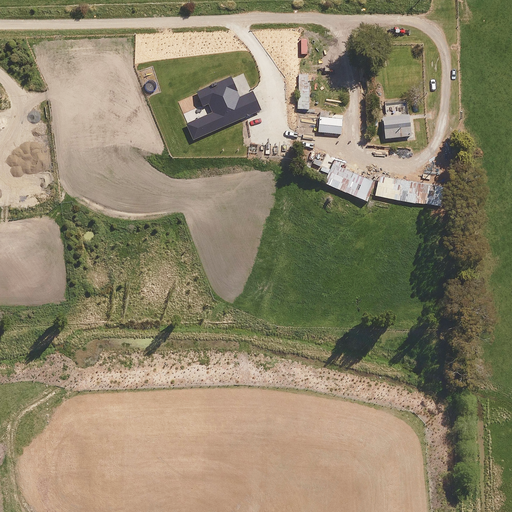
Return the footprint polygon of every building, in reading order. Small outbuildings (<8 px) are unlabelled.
[(308,75),(300,75),(299,110),(309,110),(310,84),(308,84),(308,75)] [(405,104),(386,105),(386,115),(384,115),(386,139),(413,137),(411,116),(406,116),(405,104)] [(343,120),(321,118),(319,133),(342,135),(343,120)] [(324,161),(315,158),(313,165),(322,168),(324,161)] [(342,164),(330,158),(327,164),(333,167),(326,184),(366,201),(374,182),(341,168),(342,164)] [(445,188),(380,176),(377,197),(423,205),(423,204),(441,207),(445,188)]
